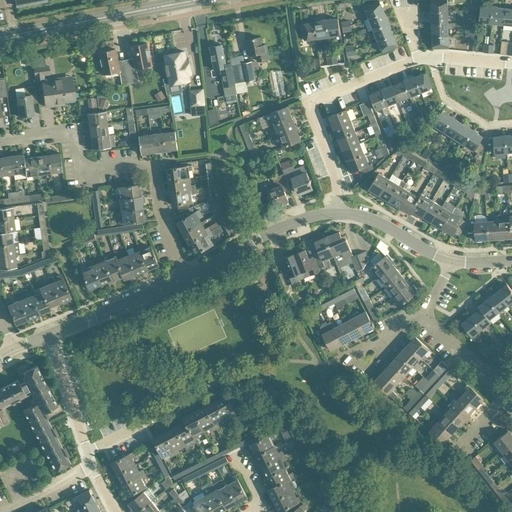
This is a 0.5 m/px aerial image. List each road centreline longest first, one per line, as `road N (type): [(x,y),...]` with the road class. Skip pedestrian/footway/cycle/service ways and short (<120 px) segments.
road 1 (residential): [(186,278),(159,216),(151,164),(89,170),(72,137),(0,147)]
road 2 (residential): [(339,211),(313,123),(314,100),(418,60)]
road 3 (secondary): [(0,37),(198,0)]
road 4 (residential): [(186,278),(255,238),(339,211)]
road 5 (residential): [(49,334),(186,278)]
road 6 (residential): [(87,453),(205,396)]
road 7 (residential): [(87,453),(49,334)]
road 8 (residential): [(339,211),(450,265)]
